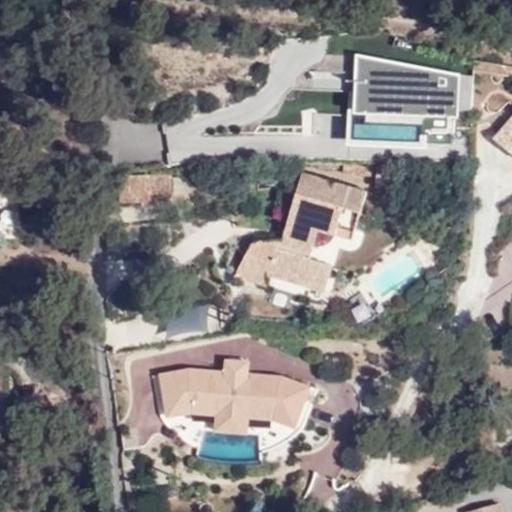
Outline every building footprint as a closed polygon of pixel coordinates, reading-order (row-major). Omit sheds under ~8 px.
[(458,78),(354,55),(348,148),(425,152),(425,138),(455,138),(458,78)] [(511,120),(495,139),(511,152),(511,120)] [(344,174),(379,179),(378,169),(344,164),(344,174)] [(378,169),(379,179),(378,186),(415,190),(417,173),(378,169)] [(151,197),(150,174),(120,174),(119,200),(141,201),(148,200),(151,200),(151,197)] [(170,174),(150,174),(151,197),(172,197),(170,174)] [(271,275),(305,286),(313,260),(311,259),(320,231),(337,237),(346,212),(361,216),(368,195),(303,174),(285,227),(290,228),(286,239),(277,237),(251,244),(234,273),(266,283),(271,275)] [(346,212),(337,237),(353,243),(361,216),(346,212)] [(282,226),(277,237),(286,239),(290,228),(285,227),(282,226)] [(375,271),(385,291),(416,274),(406,255),(375,271)] [(313,260),(305,286),(322,291),(330,267),(313,260)] [(403,324),(422,342),(443,323),(425,304),(403,324)] [(159,373),(165,408),(191,404),(275,412),(297,421),(308,388),(280,376),(246,373),(247,364),(224,362),(223,372),(188,368),(159,373)] [(215,415),(213,430),(245,433),(247,419),(274,421),(293,429),(297,421),(275,412),(191,404),(165,408),(166,416),(186,413),(215,415)] [(465,511),(504,511),(502,503),(465,511)]
